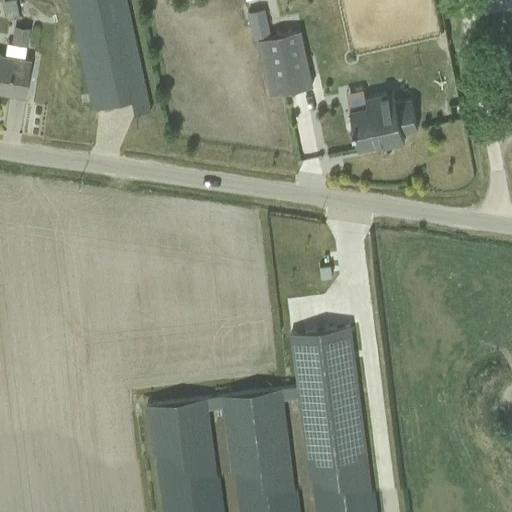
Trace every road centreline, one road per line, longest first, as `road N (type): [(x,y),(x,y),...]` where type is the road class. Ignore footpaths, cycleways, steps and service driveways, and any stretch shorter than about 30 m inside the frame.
road 1 (unclassified): [(0,147),(505,219)]
road 2 (unclassified): [(505,219),(462,0)]
